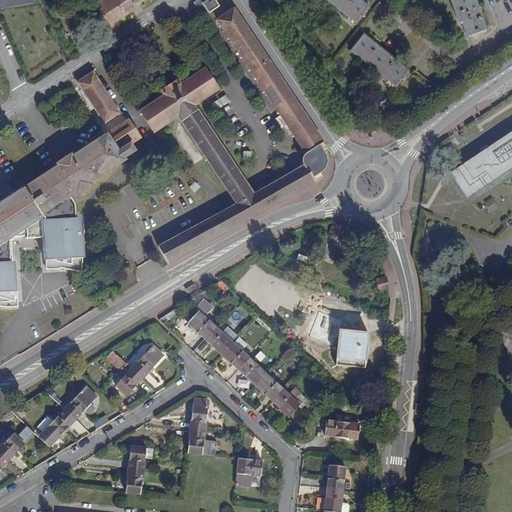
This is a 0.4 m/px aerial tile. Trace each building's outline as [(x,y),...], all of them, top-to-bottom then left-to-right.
[(96,0),(98,2),(97,3),(97,4),(91,8),(93,11),(91,12),(100,25),(107,20),(110,23),(135,6),(133,3),(136,0),(96,0)] [(232,7),(227,0),(221,0),(216,3),(214,0),(198,0),(194,3),(202,14),(207,10),(209,13),(219,7),(222,13),(232,7)] [(361,0),(327,0),(355,23),(369,6),(361,0)] [(485,28),(474,0),(449,0),(458,22),(461,21),(466,35),(485,28)] [(234,10),(216,21),(306,154),(319,156),(328,151),(234,10)] [(363,34),(350,50),(395,86),(408,70),(363,34)] [(304,165),(252,194),(245,182),(224,152),(194,106),(218,90),(205,69),(184,83),(181,78),(158,93),(161,98),(140,111),(154,132),(178,116),(218,176),(229,192),(233,198),(237,205),(218,214),(214,217),(203,223),(164,243),(156,247),(157,249),(166,265),(169,264),(323,178),(316,168),(304,165)] [(93,73),(84,79),(97,98),(116,116),(120,114),(93,73)] [(97,98),(84,79),(78,83),(105,124),(116,116),(97,98)] [(128,120),(123,124),(72,157),(71,155),(56,165),(57,167),(15,195),(15,196),(7,201),(7,200),(0,204),(0,307),(7,309),(19,307),(17,277),(14,277),(11,277),(9,237),(11,237),(11,239),(25,238),(45,236),(46,250),(45,250),(46,271),(64,270),(82,273),(83,262),(84,248),(79,219),(75,206),(69,196),(75,192),(76,195),(90,185),(89,183),(123,160),(122,159),(134,151),(132,148),(135,146),(133,143),(140,138),(128,120)] [(511,135),(457,171),(474,196),(511,170),(511,135)] [(319,156),(306,154),(304,165),(316,168),(323,178),(324,177),(329,152),(328,151),(319,156)] [(194,192),(201,187),(195,181),(189,186),(194,192)] [(499,207),(492,198),(486,202),(492,212),(499,207)] [(347,229),(333,224),(329,236),(343,241),(347,229)] [(44,238),(45,250),(46,250),(45,236),(25,238),(25,240),(44,238)] [(388,289),(385,278),(376,280),(379,291),(388,289)] [(288,394),(287,395),(241,352),(233,345),(232,344),(237,337),(228,328),(222,335),(203,318),(212,308),(203,300),(191,313),(194,317),(188,324),(289,416),(299,406),(302,408),(309,400),(295,387),(294,388),(288,394)] [(340,332),(337,366),(365,369),(369,334),(340,332)] [(239,339),(233,345),(241,352),(247,346),(239,339)] [(153,347),(116,387),(127,397),(164,357),(153,347)] [(115,350),(109,357),(123,370),(129,363),(115,350)] [(287,393),(288,394),(294,388),(295,387),(293,386),(292,387),(287,393)] [(86,388),(48,427),(42,433),(54,444),(60,438),(96,398),(86,388)] [(204,440),(207,410),(208,401),(194,400),(193,409),(187,454),(214,457),(216,442),(204,440)] [(22,418),(27,413),(21,407),(17,413),(22,418)] [(107,416),(94,421),(96,427),(109,422),(107,416)] [(326,421),(325,436),(357,439),(359,425),(326,421)] [(42,433),(40,436),(52,446),(54,444),(42,433)] [(0,454),(8,462),(24,445),(13,435),(0,448),(0,454)] [(140,494),(144,459),(145,449),(131,447),(126,493),(140,494)] [(145,449),(144,459),(151,460),(152,450),(145,449)] [(239,460),(236,485),(249,487),(251,476),(259,477),(261,462),(239,460)] [(347,511),(348,507),(347,504),(341,504),(344,469),(329,467),(324,511),(347,511)]
